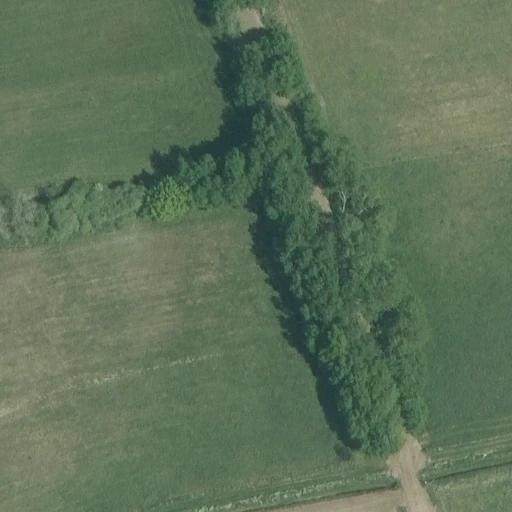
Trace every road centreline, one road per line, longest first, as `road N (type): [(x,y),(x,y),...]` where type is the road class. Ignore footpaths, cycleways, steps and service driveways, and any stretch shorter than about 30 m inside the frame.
road 1 (track): [(249,0),(423,511)]
road 2 (track): [(199,511),(511,450)]
